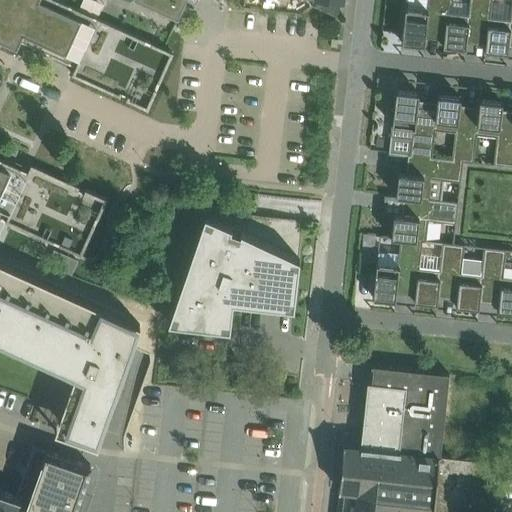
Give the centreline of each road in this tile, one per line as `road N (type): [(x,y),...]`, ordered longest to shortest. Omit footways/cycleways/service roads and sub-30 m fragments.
road 1 (residential): [(329,311),(359,56)]
road 2 (residential): [(329,311),(511,334)]
road 3 (residential): [(511,75),(359,56)]
